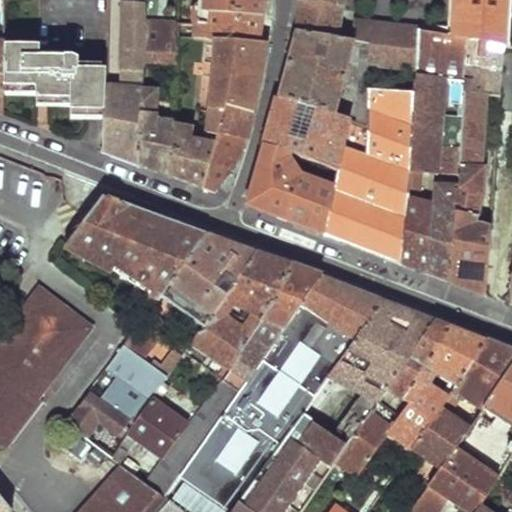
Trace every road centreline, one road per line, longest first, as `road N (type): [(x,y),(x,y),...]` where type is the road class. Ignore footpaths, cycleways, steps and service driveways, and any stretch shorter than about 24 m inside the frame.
road 1 (residential): [(511,334),(226,225)]
road 2 (residential): [(226,225),(0,138)]
road 3 (residential): [(284,0),(282,32),(226,225)]
